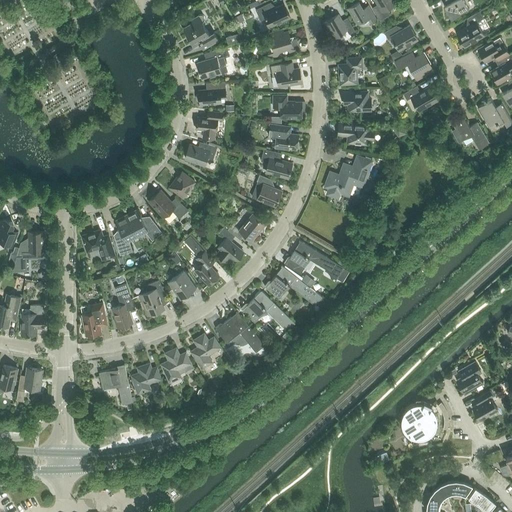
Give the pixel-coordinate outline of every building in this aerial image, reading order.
[(372,7),(379,20),(390,14),(387,9),(396,3),(394,0),(375,0),(378,4),(372,7)] [(444,5),(451,18),(468,8),(464,0),(450,0),(451,1),(444,5)] [(348,8),(357,24),(368,18),(371,23),(376,20),(368,5),(363,8),(359,1),(348,8)] [(271,2),(256,9),(261,20),(266,17),(270,27),(290,17),(284,3),(273,9),(271,2)] [(471,24),(457,33),(465,46),(472,42),(477,39),(484,35),(476,22),(484,18),(480,11),(467,18),(471,24)] [(183,27),(194,46),(200,42),(203,48),(218,39),(214,32),(210,35),(203,22),(204,20),(205,18),(204,16),(203,15),(201,14),(198,14),(190,19),(192,22),(183,27)] [(241,14),(235,16),(237,22),(244,19),(241,14)] [(324,22),(333,37),(347,29),(349,34),(355,30),(347,17),(342,20),(338,14),(324,22)] [(396,25),(384,32),(388,38),(391,36),(399,50),(418,39),(409,25),(399,31),(396,25)] [(272,44),(268,53),(276,57),(281,49),(288,47),(289,51),(299,49),(296,38),(291,40),(289,32),(284,33),(283,29),(269,33),(270,37),(272,44)] [(241,40),(239,33),(226,37),(228,44),(241,40)] [(496,61),(509,54),(510,54),(503,41),(496,45),(493,41),(478,49),(485,61),(493,56),(496,61)] [(211,76),(221,73),(228,71),(224,57),(230,55),(227,46),(208,52),(210,58),(197,62),(202,78),(210,75),(211,76)] [(408,54),(395,62),(399,68),(408,62),(417,79),(433,70),(423,52),(411,59),(408,54)] [(496,61),(499,67),(491,71),(497,83),(511,74),(511,73),(509,68),(511,65),(511,59),(509,54),(496,61)] [(339,65),(340,84),(357,83),(356,68),(362,67),(362,57),(348,58),(348,64),(339,65)] [(293,69),(292,62),(271,65),(273,76),(277,76),(279,86),(302,82),(299,68),(293,69)] [(511,86),(502,93),(510,107),(511,106),(511,77),(509,80),(511,84),(511,86)] [(199,90),(200,104),(221,102),(220,93),(226,92),(225,81),(212,82),(213,89),(199,90)] [(417,85),(403,93),(407,100),(411,97),(419,110),(438,99),(431,86),(421,91),(417,85)] [(344,92),(344,99),(349,99),(349,110),(371,110),(371,98),(368,98),(367,91),(360,92),(360,89),(349,90),(349,92),(344,92)] [(305,101),(287,101),(287,94),(273,94),(273,107),(281,107),(281,117),(302,117),(302,110),(305,110),(305,101)] [(502,103),(496,106),(492,99),(477,107),(490,129),(497,125),(499,124),(499,123),(503,121),(506,126),(511,122),(511,120),(505,108),(502,103)] [(197,117),(196,128),(204,129),(203,137),(214,138),(215,131),(217,131),(218,119),(223,120),(224,112),(208,111),(207,118),(197,117)] [(459,142),(463,140),(471,135),(479,148),(489,143),(477,122),(470,126),(464,115),(452,122),(456,129),(453,130),(459,142)] [(339,122),(338,134),(348,135),(348,142),(367,143),(367,138),(373,139),(374,131),(368,130),(368,125),(339,122)] [(269,131),(268,135),(276,136),(275,146),(297,149),(299,134),(291,133),(292,126),(285,125),(270,123),(269,131)] [(402,125),(395,124),(399,134),(406,131),(402,125)] [(185,157),(205,164),(207,157),(213,159),(217,147),(204,142),(202,148),(190,144),(185,157)] [(264,148),(261,160),(268,162),(266,170),(273,172),(273,174),(280,175),(280,174),(289,176),(292,163),(279,159),(281,153),(264,148)] [(353,183),(362,186),(372,161),(357,155),(353,167),(344,163),(340,175),(330,171),(325,186),(330,187),(327,193),(338,197),(340,191),(349,194),(353,183)] [(182,171),(170,187),(183,197),(195,181),(182,171)] [(263,183),(257,199),(268,203),(268,202),(276,206),(282,190),(270,185),(273,179),(260,174),(257,181),(263,183)] [(149,200),(164,216),(171,209),(179,218),(189,210),(176,197),(171,201),(160,190),(149,200)] [(126,215),(137,235),(144,232),(146,232),(152,240),(163,233),(150,216),(143,220),(141,215),(140,213),(137,209),(126,215)] [(228,229),(240,239),(245,234),(252,240),(266,223),(253,213),(240,229),(233,223),(228,229)] [(137,235),(126,215),(115,220),(118,225),(117,225),(118,227),(119,227),(121,231),(114,235),(120,254),(132,250),(129,241),(130,238),(137,235)] [(2,221),(0,224),(0,239),(6,242),(6,243),(7,245),(12,248),(18,233),(12,230),(14,226),(12,222),(5,219),(2,221)] [(217,254),(226,261),(230,256),(236,261),(243,251),(231,241),(235,235),(224,226),(219,232),(226,238),(219,247),(221,249),(217,254)] [(113,248),(110,239),(109,234),(103,236),(101,229),(82,235),(87,251),(102,247),(106,258),(115,255),(113,248)] [(15,263),(13,271),(27,271),(26,258),(30,258),(45,257),(45,251),(44,231),(29,232),(29,238),(29,242),(21,242),(20,247),(18,252),(17,256),(15,263)] [(190,236),(185,240),(197,254),(202,249),(190,236)] [(344,267),(337,263),(302,241),(297,248),(296,248),(291,255),(292,259),(288,265),(301,273),(310,259),(331,272),(332,277),(336,279),(344,267)] [(195,269),(209,285),(219,275),(210,265),(215,261),(205,250),(197,258),(202,263),(195,269)] [(268,289),(280,298),(290,285),(315,305),(317,302),(320,299),(322,296),(311,288),(301,280),(284,266),(279,273),(277,273),(272,280),(272,283),(268,289)] [(168,281),(180,299),(184,297),(187,296),(195,294),(194,290),(197,288),(184,270),(168,281)] [(306,274),(301,280),(311,288),(316,281),(306,274)] [(141,294),(149,314),(164,307),(162,301),(168,298),(159,280),(147,284),(150,290),(141,294)] [(121,305),(113,308),(116,319),(115,319),(117,327),(132,322),(128,310),(135,308),(131,295),(126,282),(115,286),(119,299),(121,305)] [(244,311),(255,322),(266,310),(287,331),(292,326),(295,323),(262,290),(261,290),(259,290),(255,295),(255,296),(249,303),(249,306),(244,311)] [(0,324),(8,327),(11,314),(18,315),(21,297),(7,294),(4,305),(0,304),(0,324)] [(320,299),(317,302),(322,306),(326,300),(322,296),(320,299)] [(107,322),(103,302),(92,304),(93,312),(82,314),(86,335),(102,332),(100,324),(107,322)] [(22,313),(22,335),(37,335),(37,327),(44,327),(44,314),(44,305),(31,304),(31,313),(22,313)] [(218,331),(227,342),(240,332),(256,352),(265,345),(238,312),(232,318),(231,317),(224,323),(223,326),(218,331)] [(292,326),(287,331),(291,334),(296,329),(295,329),(292,326)] [(191,351),(202,368),(212,361),(208,355),(220,347),(214,336),(209,340),(204,333),(194,339),(198,346),(191,351)] [(161,363),(170,381),(181,376),(179,373),(193,366),(186,352),(180,355),(176,347),(166,353),(169,360),(161,363)] [(462,376),(457,379),(465,393),(475,387),(475,386),(482,382),(478,374),(481,372),(475,361),(459,370),(462,376)] [(131,375),(137,390),(140,393),(148,390),(150,387),(149,383),(162,379),(157,366),(152,368),(150,362),(137,367),(139,372),(131,375)] [(0,377),(0,391),(4,392),(5,386),(13,388),(18,368),(4,365),(1,378),(0,377)] [(17,399),(24,401),(26,387),(39,389),(42,369),(28,367),(27,375),(21,374),(19,389),(17,399)] [(99,372),(103,389),(118,385),(122,404),(127,403),(131,402),(133,401),(126,368),(118,370),(115,368),(99,372)] [(90,376),(92,385),(100,383),(98,374),(90,376)] [(475,399),(478,404),(473,407),(480,420),(489,415),(490,416),(498,413),(497,410),(498,410),(490,397),(492,396),(489,391),(475,399)] [(424,401),(423,403),(422,403),(420,403),(418,403),(416,403),(415,404),(413,404),(411,405),(410,406),(408,407),(407,408),(406,409),(405,411),(404,412),(403,414),(402,416),(402,417),(402,419),(402,421),(402,423),(402,424),(402,426),(403,428),(404,429),(404,431),(405,432),(407,433),(408,435),(409,436),(411,437),(412,437),(414,438),(416,439),(417,439),(419,439),(421,439),(423,439),(424,438),(426,438),(428,437),(429,436),(431,435),(432,434),(433,433),(434,431),(435,430),(436,428),(436,426),(437,425),(437,423),(437,421),(437,420),(437,418),(437,416),(436,414),(435,413),(434,411),(433,410),(432,409),(431,407),(432,405),(424,401)] [(511,451),(511,452),(511,454),(511,455),(506,457),(508,464),(500,467),(503,474),(506,475),(511,473),(511,451)] [(386,455),(378,457),(381,463),(388,460),(386,455)] [(448,482),(441,484),(448,496),(452,494),(456,493),(460,494),(465,496),(472,485),(463,482),(456,481),(448,482)] [(445,498),(448,496),(441,484),(435,489),(431,495),(428,502),(427,511),(440,510),(440,505),(442,501),(445,498)] [(485,495),(475,487),(468,498),(478,505),(486,511),(487,511),(495,503),(485,495)]
